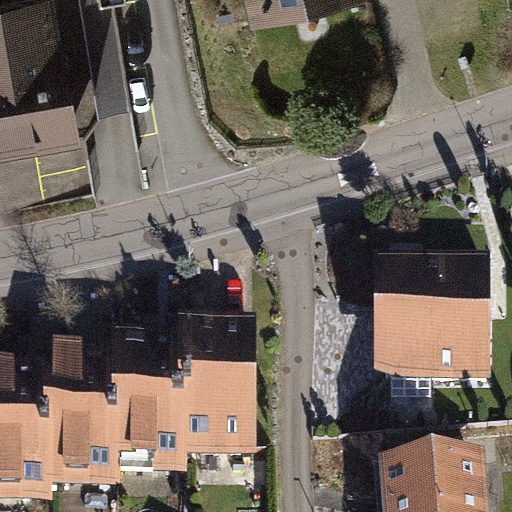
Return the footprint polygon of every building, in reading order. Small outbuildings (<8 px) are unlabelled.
[(0,0),(0,134),(81,120),(58,0),(0,0)] [(254,0),(257,13),(317,0),(254,0)] [(494,259),(379,259),(379,385),(494,386),(494,259)] [(261,303),(192,303),(192,319),(192,452),(261,452),(261,303)] [(192,319),(123,319),(123,336),(123,469),(192,468),(192,452),(192,319)] [(123,336),(53,336),(53,353),(53,485),(123,485),(123,469),(123,336)] [(53,353),(0,352),(0,502),(53,502),(53,485),(53,353)] [(490,511),(487,458),(384,464),(386,511),(490,511)]
